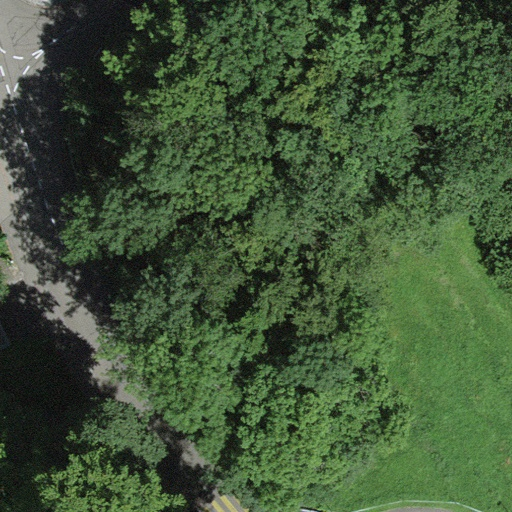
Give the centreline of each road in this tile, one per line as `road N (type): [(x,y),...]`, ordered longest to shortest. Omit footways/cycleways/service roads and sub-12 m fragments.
road 1 (residential): [(18,104),(61,232),(124,364),(230,511)]
road 2 (residential): [(105,0),(64,39),(18,104)]
